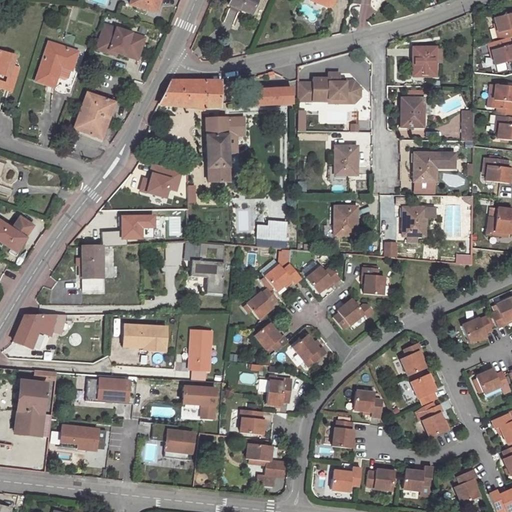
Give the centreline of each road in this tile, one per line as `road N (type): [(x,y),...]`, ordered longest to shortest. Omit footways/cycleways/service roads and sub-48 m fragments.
road 1 (residential): [(424,314),(351,360),(316,402),(296,511)]
road 2 (residential): [(171,58),(226,72),(378,32)]
road 3 (unknown): [(24,308),(157,304),(174,284),(173,245)]
road 4 (tertiary): [(0,329),(103,178)]
road 5 (residential): [(489,473),(424,314)]
road 6 (residential): [(296,511),(131,494)]
road 7 (residential): [(381,187),(378,32)]
road 8 (tertiary): [(103,178),(171,58)]
road 9 (residential): [(131,494),(0,481)]
